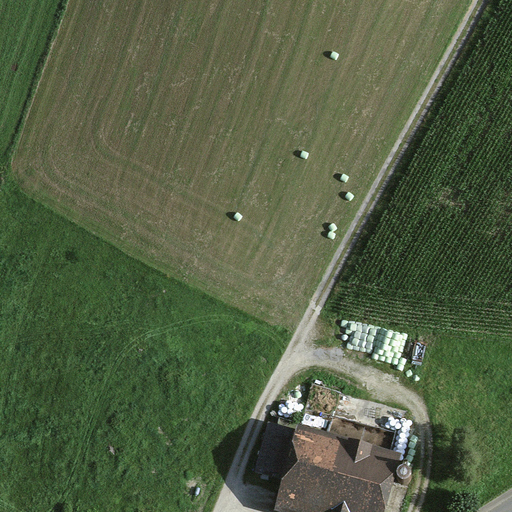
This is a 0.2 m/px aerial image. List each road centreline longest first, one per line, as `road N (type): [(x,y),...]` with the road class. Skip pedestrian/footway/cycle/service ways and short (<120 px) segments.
road 1 (track): [(485,0),(261,410),(217,511)]
road 2 (track): [(297,344),(412,401),(426,436),(413,511)]
